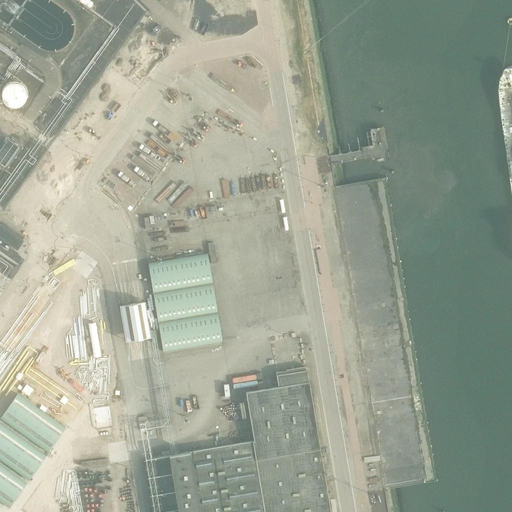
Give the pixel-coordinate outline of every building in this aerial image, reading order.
[(24,97),(25,94),(24,92),(23,89),(22,87),(20,85),(18,84),(16,83),(13,82),(11,83),(8,83),(6,85),(4,86),(2,88),(1,91),(1,93),(1,96),(1,98),(2,100),(4,102),(6,104),(8,105),(11,106),(13,106),(16,106),(18,105),(20,103),(22,101),(23,99),(24,97)] [(13,141),(0,156),(0,161),(9,169),(25,150),(13,141)] [(12,246),(16,249),(23,240),(0,224),(0,246),(8,252),(12,246)] [(207,254),(148,264),(163,353),(222,344),(207,254)] [(146,300),(120,305),(125,341),(151,336),(146,300)] [(145,459),(153,511),(331,511),(320,447),(307,370),(277,375),(278,386),(246,392),(254,440),(145,459)]
